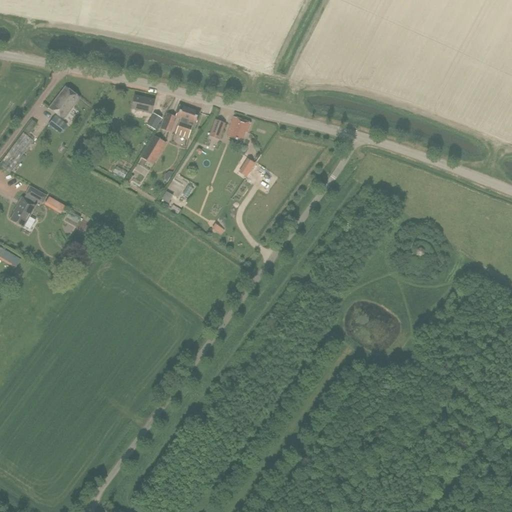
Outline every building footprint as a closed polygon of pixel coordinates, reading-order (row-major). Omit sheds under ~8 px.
[(77,96),(65,87),(50,107),(63,118),(75,103),(73,101),(77,96)] [(131,108),(151,113),(155,100),(134,95),(131,108)] [(192,126),(195,127),(200,112),(179,105),(175,117),(180,119),(175,133),(188,138),(192,126)] [(147,125),(154,129),(161,118),(153,113),(147,125)] [(245,132),(247,133),(251,122),(234,116),(227,135),(242,141),(245,132)] [(48,125),(59,133),(66,125),(54,117),(48,125)] [(165,130),(173,130),(174,120),(166,119),(165,130)] [(219,139),(225,123),(215,119),(209,135),(219,139)] [(32,120),(25,131),(30,134),(36,123),(32,120)] [(0,163),(0,165),(9,173),(33,140),(23,133),(0,163)] [(163,143),(154,137),(141,157),(150,163),(163,143)] [(82,139),(79,144),(85,147),(88,142),(82,139)] [(36,199),(42,203),(46,196),(30,186),(24,198),(22,197),(13,212),(14,212),(10,220),(23,227),(36,205),(34,204),(36,199)] [(168,203),(173,195),(166,191),(162,199),(168,203)] [(47,202),(62,211),(65,206),(50,197),(47,202)]
